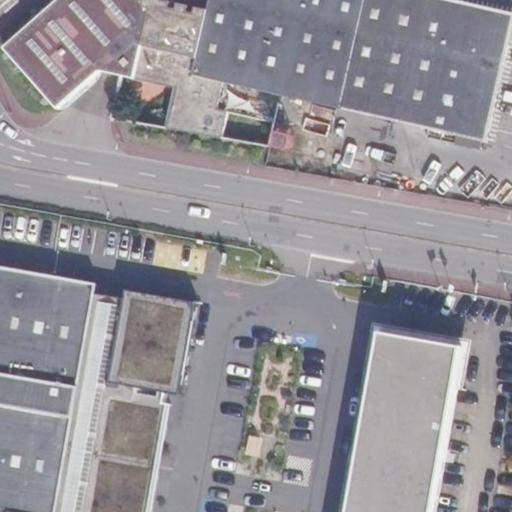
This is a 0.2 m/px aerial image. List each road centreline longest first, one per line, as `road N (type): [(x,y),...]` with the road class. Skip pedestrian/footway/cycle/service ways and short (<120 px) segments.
road 1 (secondary): [(511,240),(0,143)]
road 2 (secondary): [(0,180),(511,271)]
road 3 (unknown): [(237,306),(0,266)]
